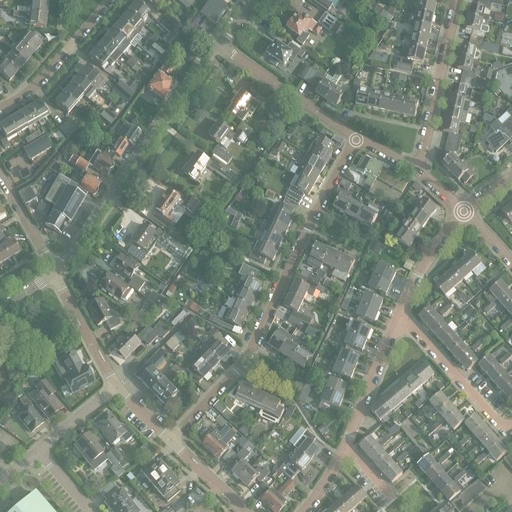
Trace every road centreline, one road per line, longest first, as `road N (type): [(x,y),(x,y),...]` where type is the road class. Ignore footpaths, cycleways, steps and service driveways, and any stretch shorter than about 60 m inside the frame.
road 1 (residential): [(170,440),(246,361),(356,138)]
road 2 (residential): [(55,274),(207,52),(221,46)]
road 3 (residential): [(455,0),(417,170)]
road 4 (residential): [(356,138),(221,46)]
road 5 (residential): [(509,431),(400,310)]
road 6 (residential): [(0,110),(38,85),(111,0)]
road 7 (residential): [(0,483),(119,387)]
road 8 (residential): [(345,442),(400,310)]
road 9 (residential): [(119,387),(55,274)]
